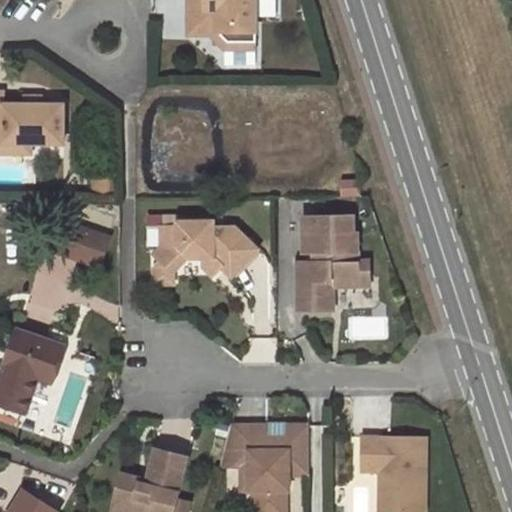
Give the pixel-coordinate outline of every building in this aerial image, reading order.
[(257,43),(257,0),(190,0),(190,11),(212,11),(219,11),(219,32),(229,42),(257,43)] [(511,5),(489,13),(511,90),(511,5)] [(219,11),(212,11),(212,35),(226,50),(257,50),(257,43),(229,42),(219,32),(219,11)] [(4,93),(0,92),(0,152),(3,153),(3,143),(30,143),(63,144),(64,105),(41,105),(26,105),(4,105),(4,93)] [(3,143),(3,153),(30,153),(30,143),(3,143)] [(340,179),(340,195),(360,195),(360,179),(340,179)] [(350,216),(300,217),(301,252),(311,252),(312,262),(295,263),(297,298),(332,297),(331,287),(331,276),(338,276),(339,281),(367,280),(367,261),(356,261),(355,233),(351,233),(350,216)] [(100,266),(111,238),(110,238),(62,221),(52,248),(100,266)] [(167,269),(183,252),(186,255),(188,257),(201,257),(201,266),(210,275),(220,266),(223,269),(233,279),(258,253),(232,228),(210,228),(210,222),(176,222),(176,227),(159,227),(159,247),(152,254),(159,261),(167,269)] [(167,269),(159,261),(152,268),(153,284),(170,283),(170,271),(186,255),(183,252),(167,269)] [(223,269),(220,266),(210,275),(214,278),(223,269)] [(367,285),(367,280),(339,281),(338,276),(331,276),(331,287),(367,285)] [(332,297),(297,298),(297,311),(332,310),(332,297)] [(65,346),(20,329),(0,383),(0,401),(26,412),(39,377),(42,367),(54,372),(65,346)] [(51,381),(54,372),(42,367),(39,377),(51,381)] [(266,425),(230,426),(220,467),(241,467),(241,491),(253,490),(253,511),(285,511),(286,490),(289,490),(289,475),(309,474),(308,424),(287,425),(287,437),(277,437),(277,442),(267,442),(267,437),(266,425)] [(386,492),(386,511),(400,511),(421,511),(424,511),(426,438),(363,437),(362,470),(380,471),(382,471),(391,480),(391,488),(386,492)] [(141,478),(122,474),(112,511),(152,511),(153,511),(187,511),(189,507),(176,503),(177,499),(188,456),(156,448),(149,475),(154,476),(152,485),(141,482),(141,478)] [(382,471),(380,471),(379,511),(386,511),(386,492),(391,488),(391,480),(382,471)] [(58,511),(59,511),(24,489),(8,511),(58,511)]
